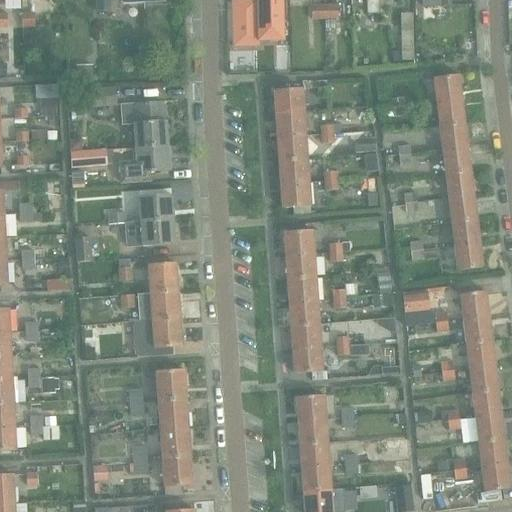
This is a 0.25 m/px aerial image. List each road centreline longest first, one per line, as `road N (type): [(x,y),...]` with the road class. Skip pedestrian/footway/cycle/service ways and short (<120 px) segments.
road 1 (residential): [(208,0),(239,511)]
road 2 (residential): [(511,181),(495,0)]
